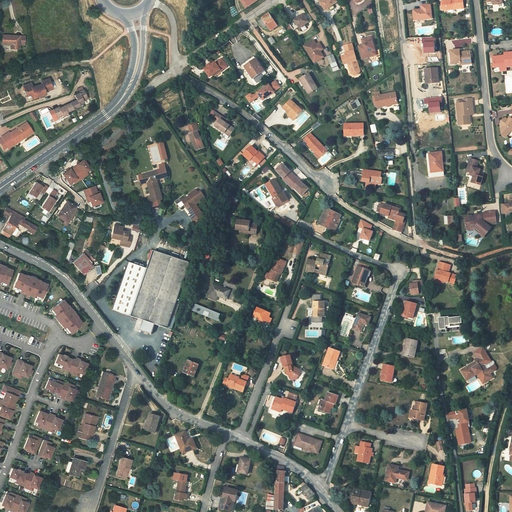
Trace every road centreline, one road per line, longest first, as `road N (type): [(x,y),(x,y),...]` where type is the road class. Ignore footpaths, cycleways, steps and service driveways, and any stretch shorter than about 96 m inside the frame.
road 1 (residential): [(301,232),(394,269),(397,279),(345,425)]
road 2 (residential): [(475,0),(491,152),(511,175)]
road 3 (residential): [(322,184),(242,113),(182,77)]
road 4 (residential): [(85,511),(134,369)]
road 5 (residential): [(290,301),(238,436)]
road 6 (residential): [(0,243),(62,277),(101,325)]
road 7 (residential): [(0,479),(46,355)]
road 8 (secondary): [(0,190),(106,115)]
road 9 (residential): [(274,0),(175,68)]
road 10 (secondary): [(106,115),(122,104),(139,70),(143,8)]
